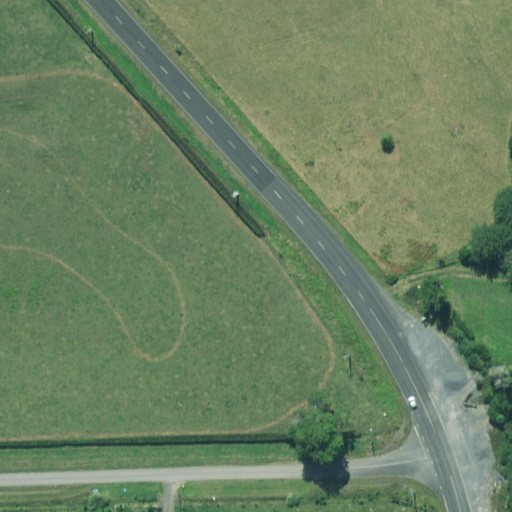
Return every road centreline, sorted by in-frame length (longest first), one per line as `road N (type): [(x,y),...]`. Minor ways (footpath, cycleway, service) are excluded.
road 1 (secondary): [(101,0),(343,272),(404,364),(442,453)]
road 2 (unclassified): [(0,482),(293,475),(442,453)]
